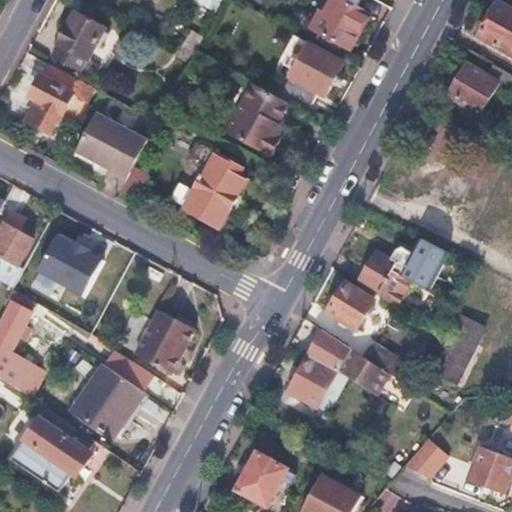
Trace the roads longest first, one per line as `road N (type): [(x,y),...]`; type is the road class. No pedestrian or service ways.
road 1 (tertiary): [(435,0),(272,302)]
road 2 (residential): [(0,157),(272,302)]
road 3 (tertiary): [(272,302),(160,511)]
